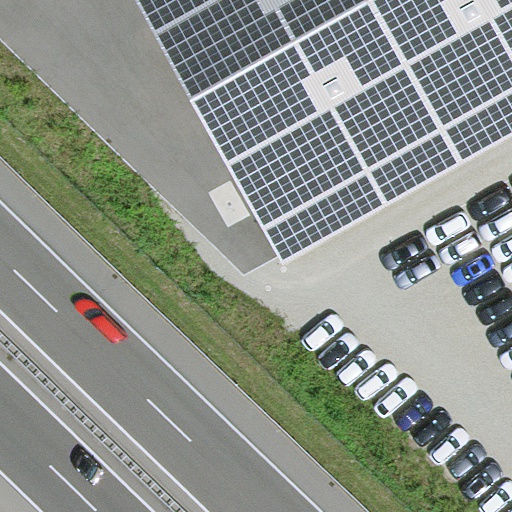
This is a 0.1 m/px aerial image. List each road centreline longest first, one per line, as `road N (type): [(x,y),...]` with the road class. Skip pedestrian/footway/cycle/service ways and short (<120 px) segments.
road 1 (motorway): [(256,511),(0,266)]
road 2 (motorway): [(0,408),(107,511)]
